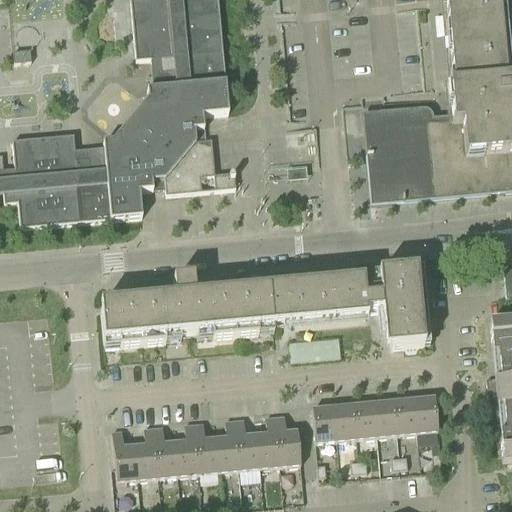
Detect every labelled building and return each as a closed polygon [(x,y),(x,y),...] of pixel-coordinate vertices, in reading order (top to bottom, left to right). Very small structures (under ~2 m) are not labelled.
[(0,198),(2,198),(3,209),(17,207),(19,233),(141,222),(139,196),(164,194),(165,200),(234,194),(233,178),(214,180),(210,145),(204,146),(202,120),(227,118),(216,0),(156,0),(157,2),(129,4),(135,65),(150,64),(152,93),(146,93),(147,103),(111,146),(102,146),(102,153),(74,155),(72,140),(11,146),(13,164),(1,166),(0,161),(0,160),(0,198)] [(443,0),(445,20),(447,44),(449,70),(451,87),(445,87),(445,95),(449,99),(451,120),(363,128),(370,209),(425,204),(511,196),(511,84),(505,85),(502,64),(500,39),(498,15),(496,0),(443,0)] [(29,55),(12,57),(13,68),(30,67),(29,55)] [(99,309),(99,315),(103,348),(118,346),(119,352),(165,348),(164,342),(211,337),(212,343),(258,339),(257,333),(366,323),(365,317),(381,316),(384,354),(423,351),(421,335),(428,335),(423,289),(417,289),(416,274),(377,277),(379,293),(363,295),(362,285),(329,287),(328,282),(283,286),(283,292),(194,300),(193,282),(172,284),(174,302),(99,309)] [(511,274),(503,275),(505,304),(511,303),(511,274)] [(501,402),(504,435),(505,437),(511,435),(511,324),(489,326),(491,357),(497,356),(500,383),(485,384),(487,403),(501,402)] [(337,343),(289,347),(291,368),(339,363),(337,343)] [(437,437),(434,403),(412,405),(416,439),(437,437)] [(416,439),(412,405),(392,407),(395,441),(416,439)] [(372,409),(375,443),(395,441),(392,407),(372,409)] [(375,443),(372,409),(352,411),(355,445),(375,443)] [(332,412),(335,447),(355,445),(352,411),(332,412)] [(332,412),(310,414),(314,449),(335,447),(332,412)] [(283,422),(274,423),(278,473),(300,471),(296,437),(285,438),(283,422)] [(274,423),(264,424),(266,439),(255,440),(258,475),(278,473),(274,423)] [(243,426),(233,427),(238,477),(258,475),(255,440),(244,441),(243,426)] [(233,427),(224,428),(225,443),(214,444),(218,478),(238,477),(233,427)] [(202,430),(193,431),(197,480),(218,478),(214,444),(204,445),(202,430)] [(193,431),(183,431),(184,447),(174,448),(177,482),(197,480),(193,431)] [(162,433),(152,434),(157,484),(177,482),(174,448),(163,449),(162,433)] [(152,434),(142,435),(144,451),(133,452),(136,486),(157,484),(152,434)] [(511,435),(505,437),(504,435),(499,436),(502,466),(511,465),(511,435)] [(121,437),(111,438),(116,488),(136,486),(133,452),(122,453),(121,437)] [(440,471),(439,459),(431,460),(432,472),(440,471)] [(398,463),(399,475),(406,474),(405,462),(398,463)] [(399,475),(398,463),(390,464),(391,476),(399,475)] [(357,467),(358,479),(366,478),(365,466),(357,467)] [(358,479),(357,467),(349,467),(350,480),(358,479)] [(324,470),(316,471),(317,483),(325,482),(324,470)]
